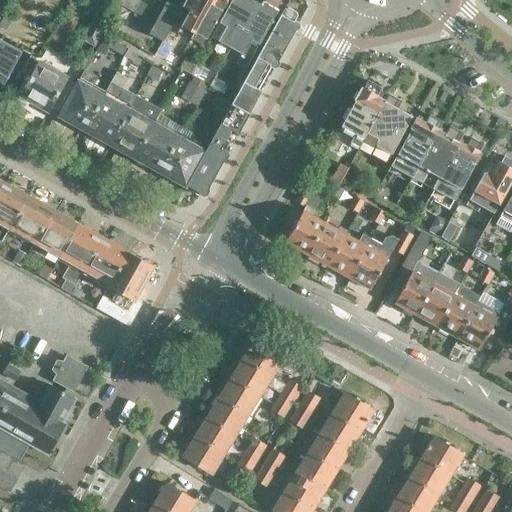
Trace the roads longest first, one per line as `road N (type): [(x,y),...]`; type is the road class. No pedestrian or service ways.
road 1 (secondary): [(225,263),(365,9)]
road 2 (secondary): [(345,0),(208,253)]
road 3 (primary): [(0,136),(208,253)]
road 4 (primary): [(225,263),(425,376)]
road 5 (residential): [(107,511),(172,400),(131,376)]
road 6 (residential): [(346,511),(425,376)]
road 7 (tertiary): [(131,376),(54,511)]
road 8 (tertiary): [(145,353),(185,320),(225,263)]
